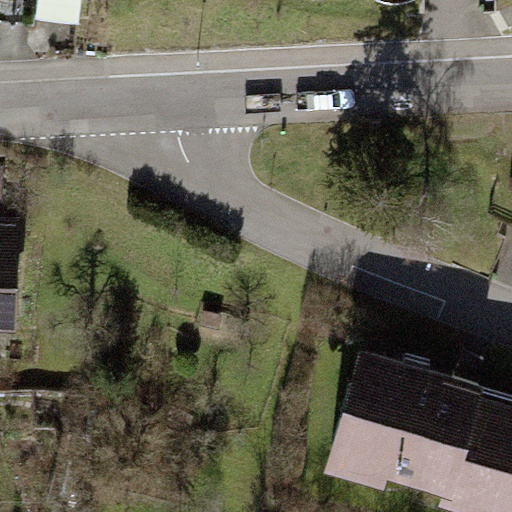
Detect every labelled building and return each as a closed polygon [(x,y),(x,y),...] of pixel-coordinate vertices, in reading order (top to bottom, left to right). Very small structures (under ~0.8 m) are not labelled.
[(40,0),(39,12),(84,17),(85,0),(40,0)] [(0,315),(17,316),(21,220),(0,219),(0,315)] [(229,306),(210,301),(207,312),(225,318),(229,306)] [(477,395),(480,396),(485,379),(456,371),(455,376),(371,352),(355,406),(348,404),(335,450),(388,466),(392,455),(451,472),(448,483),(451,484),(477,395)] [(511,405),(480,396),(477,395),(451,484),(511,501),(511,405)]
